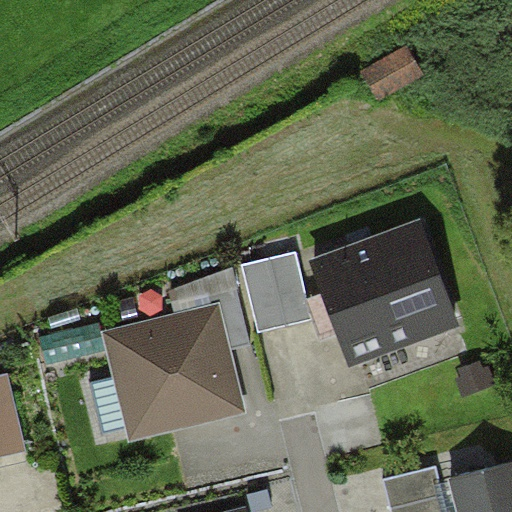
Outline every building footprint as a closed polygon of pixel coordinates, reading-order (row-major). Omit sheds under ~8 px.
[(410,54),(367,83),(386,112),(429,82),(410,54)] [(422,218),(312,256),(349,361),(458,323),(422,218)] [(307,248),(250,260),(265,328),(321,316),(307,248)] [(179,285),(183,306),(230,296),(239,341),(253,338),(239,272),(179,285)] [(233,317),(125,341),(146,438),(254,415),(233,317)] [(511,511),(511,471),(461,483),(467,511),(511,511)]
